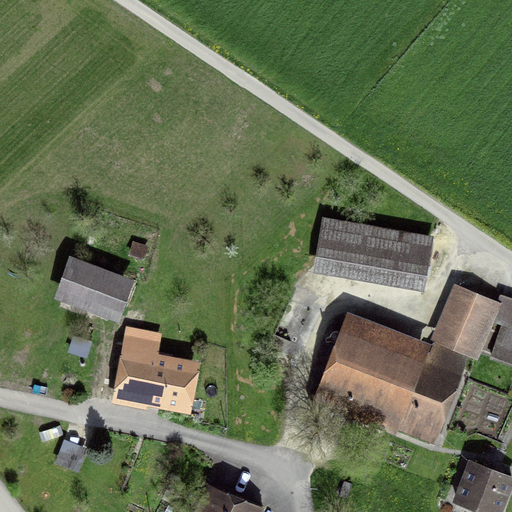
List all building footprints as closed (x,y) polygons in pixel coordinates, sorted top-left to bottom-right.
[(327,220),(318,272),(419,289),(428,238),(327,220)] [(125,284),(73,264),(62,293),(115,312),(125,284)] [(492,302),(458,288),(438,336),(472,350),(492,302)] [(511,328),(502,325),(491,357),(511,364),(511,328)] [(130,329),(118,393),(185,405),(193,366),(155,359),(158,341),(151,340),(153,333),(130,329)] [(456,373),(349,332),(343,347),(339,346),(324,386),(313,382),(308,397),(319,402),(325,387),(411,421),(407,431),(430,440),(456,373)] [(471,463),(457,501),(487,511),(497,511),(511,477),(471,463)] [(197,511),(253,511),(206,492),(197,511)]
